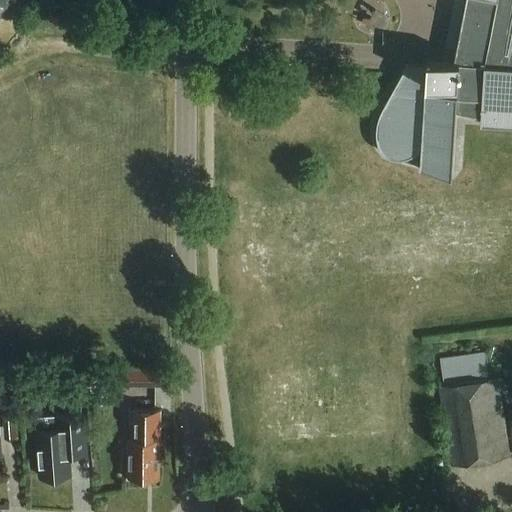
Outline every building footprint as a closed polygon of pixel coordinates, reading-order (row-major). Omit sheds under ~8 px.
[(0,0),(0,14),(11,3),(7,0),(0,0)] [(388,154),(391,156),(451,173),(455,108),(480,114),(480,120),(511,122),(511,0),(465,0),(461,21),(459,21),(458,22),(457,22),(456,23),(455,24),(455,25),(454,26),(454,27),(454,29),(455,29),(455,30),(456,31),(457,32),(459,33),(454,57),(431,56),(429,66),(405,64),(383,105),(379,110),(377,116),(376,122),(375,128),(376,134),(378,140),(380,145),(384,150),(388,154)] [(452,465),(510,456),(498,378),(489,379),(485,349),(439,355),(444,386),(439,386),(452,465)] [(85,371),(74,372),(76,394),(87,393),(85,371)] [(119,371),(118,384),(164,385),(164,371),(119,371)] [(33,423),(37,470),(68,468),(69,468),(67,440),(84,439),(82,408),(52,410),(53,422),(33,423)] [(132,411),(132,438),(130,438),(130,441),(127,445),(127,451),(129,453),(129,476),(133,476),(134,479),(141,479),(144,476),(157,477),(157,457),(160,457),(160,438),(159,437),(159,412),(132,411)] [(17,415),(2,416),(4,439),(19,438),(17,415)] [(101,426),(95,426),(92,430),(92,442),(96,445),(102,445),(106,441),(105,430),(101,426)]
